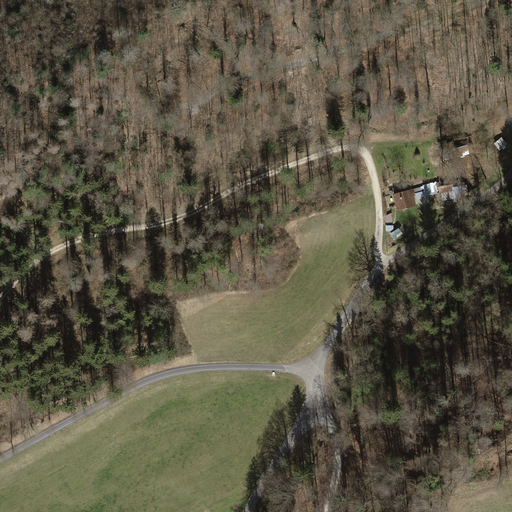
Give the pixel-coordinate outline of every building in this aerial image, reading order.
[(506,144),(501,138),(495,143),(500,149),(506,144)] [(468,144),(456,148),(457,155),(470,150),(468,144)] [(451,182),(437,184),(438,191),(439,190),(440,193),(452,191),(451,182)] [(434,184),(424,186),(426,192),(435,190),(434,184)] [(413,189),(394,194),(398,209),(398,210),(415,205),(412,195),(415,195),(414,192),(413,192),(413,189)] [(399,228),(390,234),(394,240),(403,234),(399,228)]
